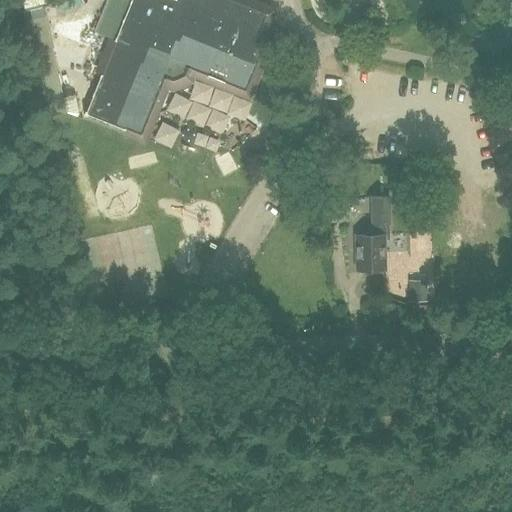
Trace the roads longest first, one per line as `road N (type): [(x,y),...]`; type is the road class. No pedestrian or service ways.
road 1 (track): [(511,417),(0,433)]
road 2 (residential): [(163,352),(338,47)]
road 3 (unclassified): [(163,352),(511,343)]
road 4 (unclassified): [(0,355),(163,352)]
road 5 (residential): [(338,47),(492,71)]
